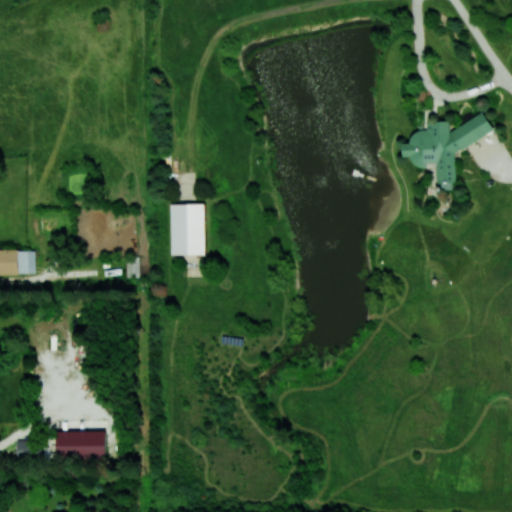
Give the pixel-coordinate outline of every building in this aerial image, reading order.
[(455,152),(495,129),(484,111),(451,130),(451,120),(428,121),(428,130),(412,130),(413,142),(404,142),(404,156),(411,156),(417,166),(426,166),(433,161),(437,161),(438,182),(457,181),(455,152)] [(206,203),(172,204),(173,254),(207,254),(206,203)] [(36,248),(0,248),(0,273),(36,273),(36,248)] [(106,458),(106,430),(56,431),(57,458),(106,458)] [(16,440),(17,460),(42,459),(42,440),(16,440)]
